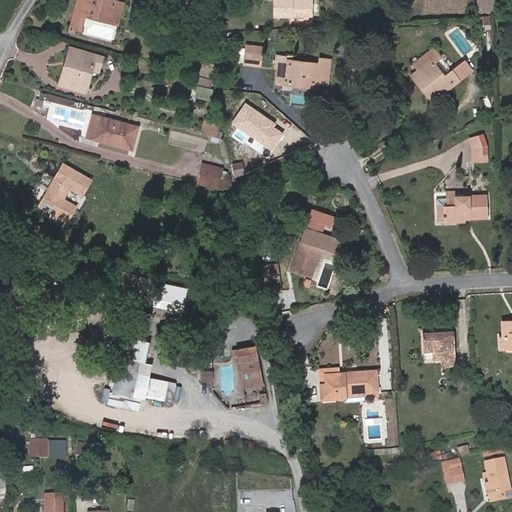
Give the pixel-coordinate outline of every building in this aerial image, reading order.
[(117,24),(123,3),(110,0),(76,0),(74,12),(83,15),(117,24)] [(291,0),(273,0),(274,17),(304,16),(304,19),(309,19),(309,16),(313,16),(312,0),(292,0),(291,0)] [(495,12),(495,0),(477,0),(478,13),(495,12)] [(505,12),(503,0),(495,0),(495,12),(505,12)] [(79,30),(83,15),(74,12),(68,32),(74,33),(75,28),(79,30)] [(490,30),(489,16),(478,18),(478,21),(478,26),(483,25),(483,31),(486,31),(490,30)] [(230,52),(232,39),(225,38),(223,51),(230,52)] [(435,97),(464,74),(458,66),(444,76),(433,63),(448,51),(441,42),(414,63),(420,70),(416,73),(422,81),(424,80),(430,88),(428,89),(435,97)] [(244,64),(246,45),(238,44),(236,63),(244,64)] [(259,66),(262,47),(246,45),(244,64),(259,66)] [(97,66),(100,58),(69,49),(66,60),(71,62),(65,82),(82,87),(89,67),(90,64),(97,66)] [(327,83),(330,60),(319,58),(319,64),(290,60),(285,60),(285,57),(277,56),(275,67),(277,67),(285,68),(284,83),(317,87),(317,82),(327,83)] [(212,64),(184,57),(180,68),(208,76),(212,64)] [(65,82),(71,62),(66,60),(60,83),(81,89),(82,87),(65,82)] [(458,66),(464,74),(471,69),(464,60),(458,66)] [(284,83),(285,68),(277,67),(276,82),(284,83)] [(209,88),(212,80),(189,73),(186,85),(197,88),(198,85),(209,88)] [(422,81),(416,73),(412,76),(431,100),(435,97),(428,89),(430,88),(424,80),(422,81)] [(210,101),(213,89),(209,88),(198,85),(197,88),(195,96),(210,101)] [(41,107),(43,100),(37,98),(35,106),(41,107)] [(98,119),(98,118),(92,116),(86,137),(93,139),(98,119)] [(216,137),(220,122),(204,118),(201,133),(216,137)] [(131,149),(136,130),(98,119),(93,139),(131,149)] [(486,146),(482,134),(469,138),(473,148),(486,146)] [(487,161),(486,146),(473,148),(473,161),(487,161)] [(90,180),(63,164),(39,205),(66,221),(75,207),(62,200),(69,187),(82,195),(90,180)] [(217,189),(222,169),(202,164),(197,184),(217,189)] [(488,215),(487,195),(455,196),(455,198),(456,205),(444,206),(445,221),(445,222),(465,222),(465,219),(471,219),(471,216),(488,215)] [(456,205),(455,198),(446,198),(436,199),(436,206),(444,206),(456,205)] [(445,221),(444,206),(436,206),(437,221),(445,221)] [(333,252),(337,239),(322,233),(325,225),(331,227),(335,217),(311,209),(308,217),(305,227),(308,228),(303,242),(300,241),(290,270),(311,277),(314,268),(311,267),(317,247),(333,252)] [(303,242),(308,228),(305,227),(300,241),(303,242)] [(333,252),(317,247),(311,267),(314,268),(320,252),(332,256),(333,252)] [(279,279),(277,263),(270,264),(261,265),(263,281),(279,279)] [(280,292),(279,279),(263,281),(265,294),(280,292)] [(456,359),(454,331),(422,333),(423,352),(424,352),(432,352),(439,351),(440,360),(456,359)] [(142,395),(174,402),(178,381),(151,376),(153,362),(146,361),(150,340),(136,337),(128,376),(117,373),(113,389),(105,387),(102,401),(139,409),(142,395)] [(229,341),(232,354),(250,351),(248,337),(229,341)] [(250,351),(232,354),(235,373),(236,378),(236,379),(255,375),(252,351),(250,351)] [(457,366),(456,359),(440,360),(441,367),(457,366)] [(339,373),(339,366),(318,368),(320,384),(325,384),(325,374),(339,373)] [(222,386),(222,391),(233,391),(233,367),(214,367),(214,386),(222,386)] [(213,381),(213,369),(202,369),(202,381),(213,381)] [(378,396),(376,370),(345,372),(345,375),(340,375),(339,373),(325,374),(325,384),(320,384),(321,400),(346,398),(346,401),(364,400),(364,397),(378,396)] [(66,457),(67,439),(31,438),(30,456),(66,457)] [(468,454),(467,446),(457,448),(459,456),(468,454)] [(503,452),(502,448),(483,452),(484,457),(503,452)] [(441,459),(439,451),(430,453),(432,461),(441,459)] [(510,489),(504,458),(484,462),(487,474),(483,474),(484,477),(487,476),(489,483),(491,493),(488,494),(490,501),(505,498),(504,490),(510,489)] [(462,473),(459,459),(442,463),(446,477),(462,473)] [(463,481),(462,473),(446,477),(447,484),(463,481)] [(64,511),(65,493),(45,493),(44,511),(64,511)]
